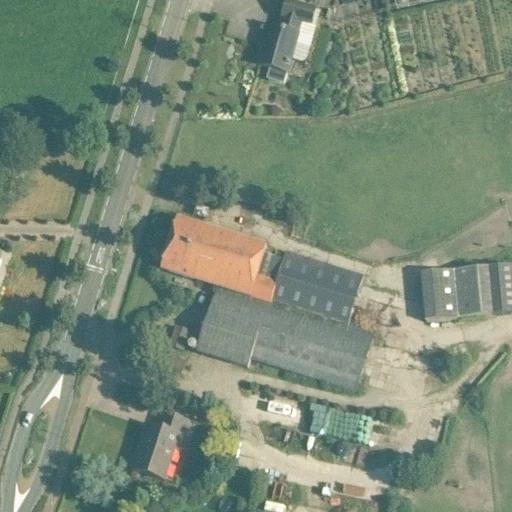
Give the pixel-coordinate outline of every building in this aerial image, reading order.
[(394,0),(397,11),(446,0),(394,0)] [(259,67),(271,71),(268,82),(284,86),(287,75),(288,76),(296,46),(310,50),(316,29),(312,28),(316,12),(287,4),(279,32),(267,28),(263,42),(266,43),(259,67)] [(325,10),(323,18),(329,20),(332,12),(325,10)] [(162,272),(218,290),(250,300),(257,279),(267,249),(178,221),(162,272)] [(250,300),(218,290),(198,354),(217,360),(248,370),(251,361),(356,395),(374,338),(348,330),(364,279),(286,255),(276,285),(257,279),(250,300)] [(511,268),(457,273),(461,321),(511,316),(511,268)] [(461,321),(457,273),(422,277),(426,325),(461,321)] [(170,346),(184,351),(191,331),(177,326),(170,346)] [(132,472),(151,478),(162,482),(176,438),(182,440),(187,425),(163,417),(159,431),(147,428),(132,472)]
